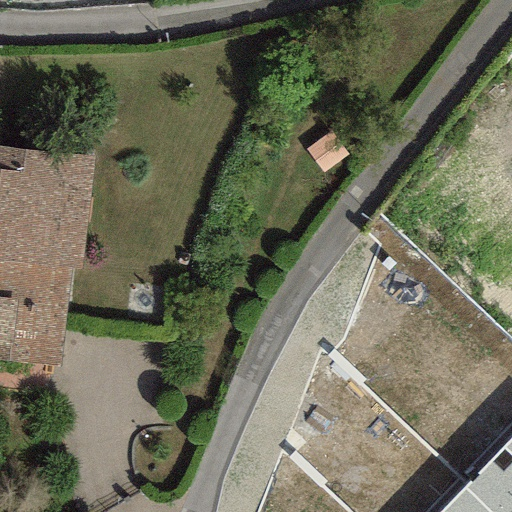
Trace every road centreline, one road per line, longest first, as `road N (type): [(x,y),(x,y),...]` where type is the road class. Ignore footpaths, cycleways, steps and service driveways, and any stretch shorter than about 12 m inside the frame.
road 1 (residential): [(507,0),(278,297),(245,358),(195,511)]
road 2 (residential): [(298,0),(143,36),(0,36)]
